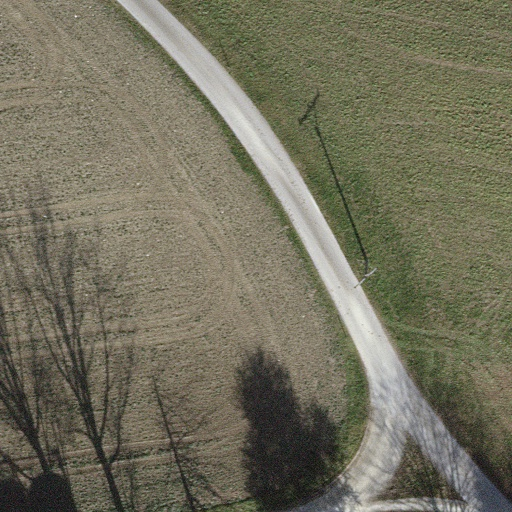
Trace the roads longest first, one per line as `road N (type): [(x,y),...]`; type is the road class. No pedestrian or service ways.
road 1 (unclassified): [(497,511),(398,388),(299,202),(233,102),(136,0)]
road 2 (track): [(334,511),(378,465),(398,388)]
